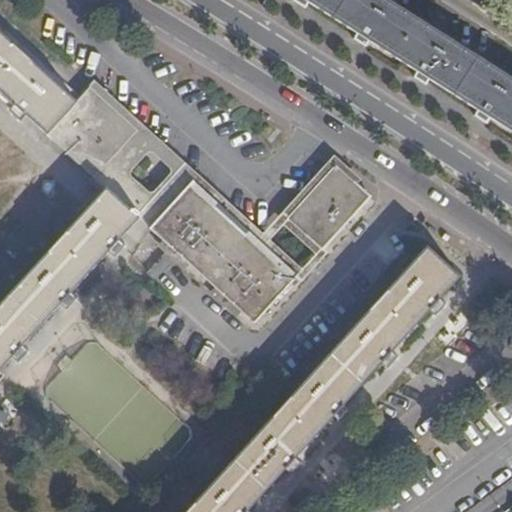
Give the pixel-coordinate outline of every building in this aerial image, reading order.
[(305,0),(511,131),(511,77),(435,29),(389,0),(305,0)] [(77,99),(75,97),(0,33),(0,89),(48,132),(77,99)] [(148,204),(184,164),(94,83),(87,91),(135,131),(97,174),(94,177),(94,178),(106,189),(111,193),(124,183),(148,204)] [(79,100),(77,99),(48,132),(97,174),(135,131),(87,91),(79,100)] [(371,196),(330,162),(283,214),(322,250),(371,196)] [(263,236),(184,164),(148,204),(136,217),(139,219),(150,229),(151,230),(192,184),(237,224),(297,277),(305,268),(266,232),(263,236)] [(254,323),(297,277),(237,224),(192,184),(151,230),(254,323)] [(0,371),(139,219),(136,217),(111,193),(106,189),(0,305),(0,371)] [(283,214),(266,232),(305,268),(322,250),(283,214)] [(245,511),(459,278),(427,250),(189,511),(245,511)]
